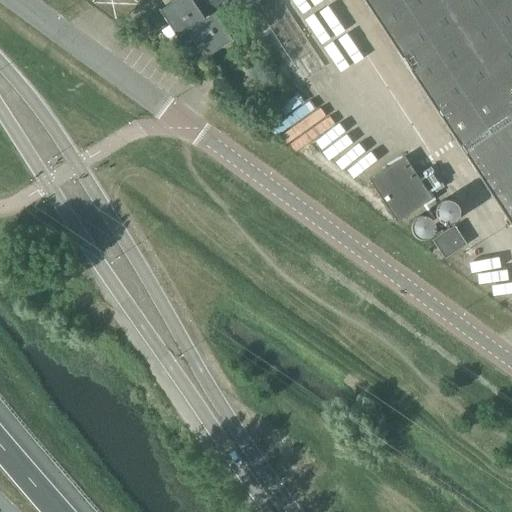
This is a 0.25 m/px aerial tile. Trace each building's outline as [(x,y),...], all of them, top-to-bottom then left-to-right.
[(174,40),(187,32),(214,14),(216,13),(215,12),(203,20),(190,0),(170,0),(172,3),(159,11),(159,9),(158,10),(176,38),(174,39),(174,40)] [(220,0),(202,0),(211,12),(223,3),(220,0)] [(224,0),(230,9),(231,8),(244,0),(224,0)] [(511,228),(511,0),(362,0),(416,82),(484,186),(511,227),(511,228)] [(214,14),(187,32),(190,38),(187,41),(191,48),(195,46),(203,58),(202,59),(202,60),(230,42),(231,43),(232,43),(214,14)] [(404,157),(378,174),(368,180),(396,223),(431,199),(404,157)] [(435,209),(434,211),(434,212),(434,213),(434,215),(435,217),(435,218),(437,220),(437,221),(438,221),(440,223),(442,224),(445,224),(448,224),(450,224),(453,223),(454,221),(456,220),(457,218),(458,216),(458,215),(458,213),(458,211),(458,210),(458,209),(457,207),(456,205),(455,205),(454,203),(452,202),(450,201),(447,200),(445,200),(443,201),(442,201),(440,202),(438,203),(437,205),(436,206),(435,208),(435,209)] [(412,221),(411,223),(411,224),(410,225),(410,226),(410,228),(410,229),(410,230),(411,233),(412,235),(412,236),(414,237),(415,239),(417,239),(418,240),(421,240),(423,240),(426,240),(428,239),(430,237),(431,236),(432,235),(432,234),(433,233),(433,231),(434,230),(434,228),(433,226),(433,224),(432,222),(430,220),(429,219),(427,218),(425,217),(423,217),(421,217),(420,217),(417,217),(415,218),(414,220),(412,221)] [(432,241),(444,259),(466,245),(453,226),(432,241)]
